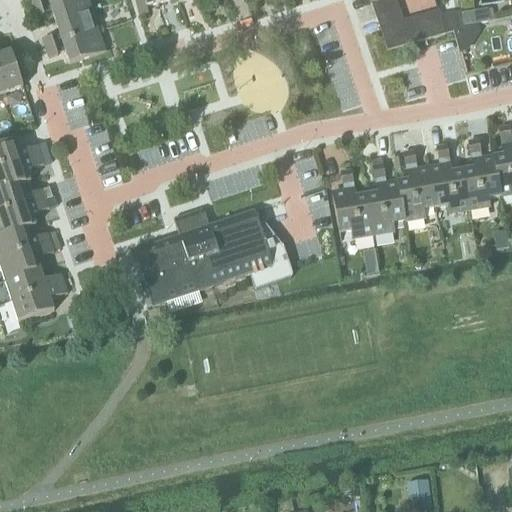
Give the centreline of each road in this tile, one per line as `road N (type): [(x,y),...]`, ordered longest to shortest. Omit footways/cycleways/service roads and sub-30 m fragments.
road 1 (residential): [(371,116),(338,12),(158,63)]
road 2 (residential): [(90,199),(18,23),(0,2)]
road 3 (residential): [(90,199),(273,153)]
road 4 (residential): [(258,102),(215,115),(205,81),(273,61),(283,95)]
road 5 (residential): [(371,116),(402,120),(511,98)]
